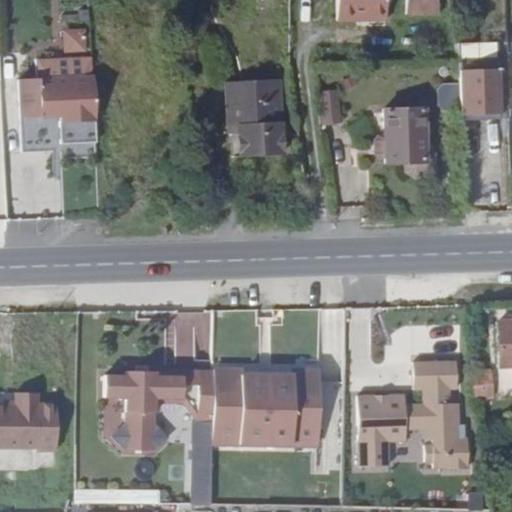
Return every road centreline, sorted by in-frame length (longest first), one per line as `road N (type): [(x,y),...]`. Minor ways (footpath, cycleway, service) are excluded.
road 1 (primary): [(511,251),(0,267)]
road 2 (unknown): [(334,257),(300,0)]
